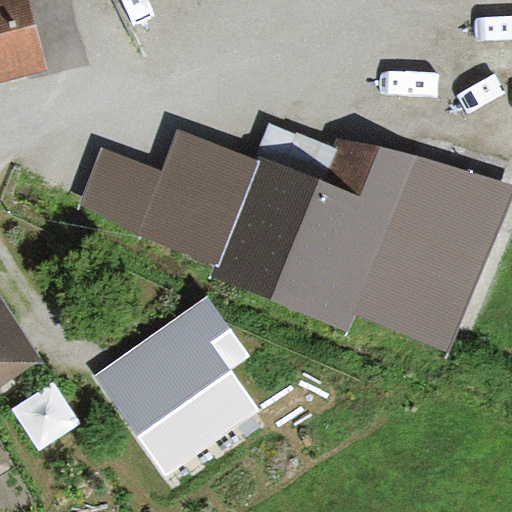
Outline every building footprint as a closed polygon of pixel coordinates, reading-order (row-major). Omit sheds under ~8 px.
[(0,0),(0,87),(47,76),(27,0),(0,0)] [(107,157),(81,214),(222,271),(210,289),(344,340),(356,319),(448,359),(511,204),(511,194),(419,167),(338,146),(333,156),(265,129),(249,168),(179,143),(165,177),(107,157)] [(83,207),(101,153),(80,146),(62,200),(83,207)] [(248,360),(208,303),(99,380),(170,479),(254,420),(223,378),(248,360)] [(0,304),(0,398),(43,371),(0,304)]
